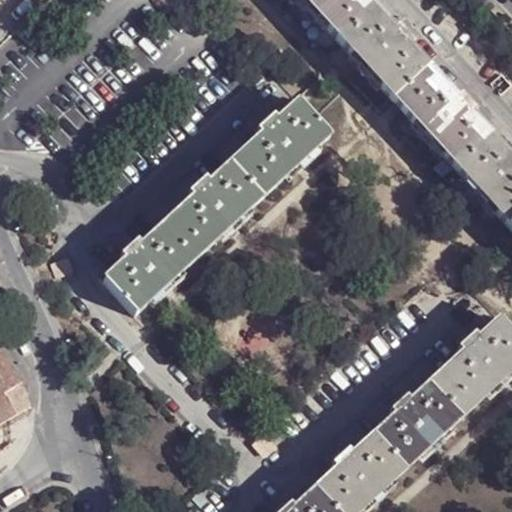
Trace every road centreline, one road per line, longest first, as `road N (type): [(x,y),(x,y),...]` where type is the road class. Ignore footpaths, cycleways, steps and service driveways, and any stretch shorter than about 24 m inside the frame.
road 1 (residential): [(95,230),(74,260),(84,291),(262,493)]
road 2 (residential): [(262,493),(466,307)]
road 3 (residential): [(95,230),(264,89)]
road 4 (residential): [(0,238),(62,400)]
road 5 (residential): [(511,118),(398,0)]
